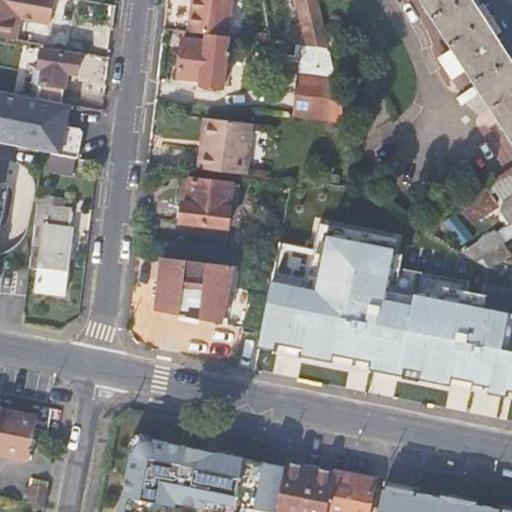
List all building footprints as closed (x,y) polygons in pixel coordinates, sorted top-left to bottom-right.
[(0,0),(0,36),(9,39),(15,10),(21,11),(20,17),(50,24),(55,0),(0,0)] [(195,0),(192,33),(206,34),(227,37),(231,0),(195,0)] [(297,0),(302,22),(322,18),(318,0),(297,0)] [(481,96),(511,144),(511,59),(502,44),(482,14),(473,0),(418,0),(451,51),(440,58),(452,76),(464,68),(481,96)] [(20,17),(21,11),(15,10),(9,39),(15,40),(20,17)] [(292,45),(329,49),(322,18),(302,22),(293,24),(292,45)] [(222,88),(228,37),(227,37),(206,34),(205,41),(183,39),(179,77),(200,80),(199,87),(222,88)] [(263,68),(297,72),(334,76),(329,49),(292,45),(267,42),(263,68)] [(40,76),(36,97),(63,102),(69,71),(78,73),(82,53),(77,52),(46,46),(42,67),(40,76)] [(28,73),(40,76),(42,67),(30,65),(28,73)] [(297,72),(293,116),(344,121),(334,76),(297,72)] [(0,89),(0,142),(43,151),(62,154),(77,157),(79,158),(85,131),(67,127),(71,104),(63,102),(36,97),(0,89)] [(202,150),(199,169),(248,175),(254,124),(212,119),(209,151),(202,150)] [(206,119),(202,150),(209,151),(212,119),(206,119)] [(74,169),(77,157),(62,154),(60,165),(74,169)] [(511,225),(511,224),(511,166),(459,200),(473,222),(499,206),(490,193),(511,178),(511,195),(504,201),(501,209),(511,225)] [(232,185),(185,179),(180,223),(227,229),(232,185)] [(72,208),(37,204),(33,244),(42,245),(37,291),(65,294),(71,246),(76,247),(78,237),(72,236),(73,225),(71,225),(72,208)] [(495,231),(461,252),(474,260),(502,242),(495,231)] [(511,401),(511,349),(506,348),(511,314),(511,312),(389,288),(397,248),(326,235),(316,289),(271,282),(259,352),(277,354),(273,374),(300,379),(303,365),(348,374),(346,389),(394,397),(397,382),(449,392),(446,408),(508,420),(511,402),(511,401)] [(511,262),(511,256),(502,242),(474,260),(497,274),(511,262)] [(234,265),(162,257),(156,310),(221,323),(234,265)] [(0,454),(30,460),(38,418),(0,410),(0,454)] [(238,511),(240,505),(276,511),(277,507),(285,467),(138,437),(135,439),(120,511),(152,511),(154,509),(167,511),(173,511),(176,501),(229,511),(238,511)] [(326,511),(334,472),(286,462),(285,467),(277,507),(298,511),(326,511)] [(368,511),(375,479),(334,472),(326,511),(368,511)] [(33,484),(30,502),(46,506),(49,487),(33,484)] [(511,511),(383,487),(377,511),(511,511)]
